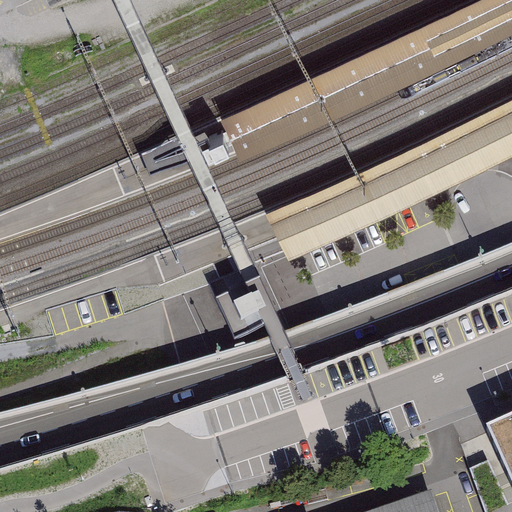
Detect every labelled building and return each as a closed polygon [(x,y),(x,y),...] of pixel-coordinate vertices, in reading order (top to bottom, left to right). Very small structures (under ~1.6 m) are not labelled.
[(511,0),(468,0),(218,116),(235,153),(511,24),(511,0)] [(12,48),(0,51),(0,83),(19,79),(12,48)] [(358,172),(267,210),(280,238),(283,246),(288,258),(378,220),(469,177),(511,155),(511,97),(495,106),(479,114),(420,143),(397,154),(358,172)] [(511,416),(486,428),(511,485),(511,416)] [(463,445),(473,467),(488,461),(478,438),(463,445)] [(435,511),(431,497),(388,511),(435,511)]
